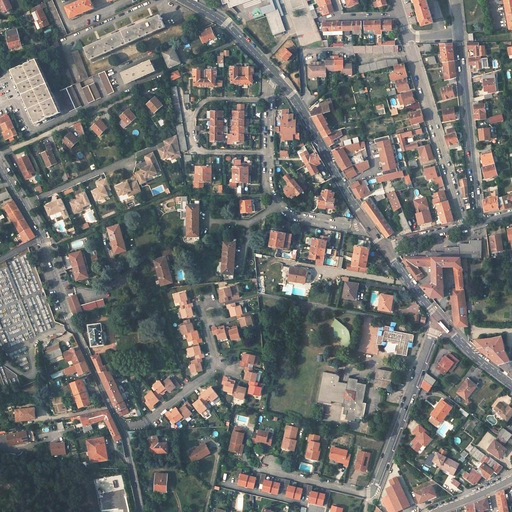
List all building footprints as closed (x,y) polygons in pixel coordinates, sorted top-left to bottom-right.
[(0,0),(0,2),(5,15),(14,11),(9,0),(0,0)] [(60,38),(67,34),(52,0),(49,0),(45,2),(47,7),(60,38)] [(83,0),(67,7),(72,18),(94,8),(95,9),(110,3),(109,1),(112,0),(83,0)] [(281,15),(284,14),(278,0),(269,0),(271,4),(260,7),(262,13),(265,12),(273,10),(274,11),(273,12),(274,14),(277,13),(278,15),(280,14),(281,15)] [(423,26),(434,23),(427,0),(415,0),(421,18),(423,26)] [(49,24),(42,9),(47,7),(45,2),(35,7),(37,11),(32,13),(36,23),(35,24),(37,29),(49,24)] [(332,6),(331,2),(322,5),(318,7),(317,7),(318,11),(320,11),(324,9),(325,14),(334,11),(332,6)] [(273,10),(265,12),(273,35),(274,34),(275,36),(285,33),(284,31),(286,30),(281,15),(280,14),(278,15),(277,13),(274,14),(273,12),(274,11),(273,10)] [(165,27),(160,16),(154,18),(153,15),(149,17),(150,20),(132,28),(131,25),(127,27),(128,29),(116,34),(115,32),(111,33),(112,36),(98,42),(97,39),(92,42),(93,44),(85,48),(90,60),(165,27)] [(382,31),(392,31),(392,20),(387,20),(382,21),(382,30),(382,31)] [(337,22),(332,22),(333,31),(340,31),(342,31),(342,21),(337,22)] [(348,21),(342,21),(342,31),(345,31),(345,34),(350,34),(350,30),(353,30),(353,21),(348,21)] [(357,21),(353,21),(353,30),(358,30),(361,30),(361,21),(357,21)] [(375,30),(374,21),(369,21),(364,21),(364,30),(368,30),(368,32),(372,32),(371,30),(375,30)] [(323,31),(328,31),(333,31),(332,22),(327,22),(322,22),(323,31)] [(202,28),(186,35),(188,38),(203,32),(202,28)] [(213,30),(212,28),(204,31),(205,34),(206,36),(203,37),(205,42),(206,42),(206,44),(208,43),(209,46),(217,43),(215,37),(217,37),(214,30),(213,30)] [(19,35),(8,38),(11,51),(23,48),(19,35)] [(67,87),(74,84),(57,39),(51,42),(67,87)] [(453,43),(441,44),(444,62),(454,60),(454,53),(453,43)] [(479,43),(468,43),(469,49),(474,49),(474,56),(480,56),(485,55),(484,45),(479,45),(479,43)] [(379,45),(353,46),(355,53),(398,52),(398,45),(395,45),(382,45),(379,45)] [(174,48),(163,53),(169,67),(180,63),(174,48)] [(285,58),(290,63),(296,56),(286,48),(280,54),(285,58)] [(88,78),(77,50),(71,53),(81,81),(88,78)] [(434,56),(428,57),(430,64),(437,63),(434,56)] [(474,56),(469,56),(470,65),(477,65),(477,70),(482,69),(481,57),(480,57),(480,56),(474,56)] [(330,60),(326,60),(326,66),(326,71),(335,71),(335,57),(332,57),(330,57),(330,60)] [(336,57),(335,57),(335,71),(343,71),(343,61),(343,60),(338,60),(338,57),(336,57)] [(24,65),(12,70),(36,123),(47,118),(46,117),(49,116),(50,117),(60,112),(64,121),(97,106),(94,101),(101,98),(94,83),(82,88),(79,82),(74,84),(67,87),(52,94),(37,59),(27,63),(27,65),(24,66),(24,65)] [(386,59),(358,66),(360,74),(363,73),(398,65),(397,59),(386,59)] [(347,60),(343,61),(343,71),(344,75),(352,75),(352,74),(352,65),(352,64),(349,64),(348,64),(347,60)] [(454,60),(444,62),(447,80),(448,80),(456,77),(455,70),(454,60)] [(127,84),(156,71),(151,61),(122,73),(127,84)] [(315,63),(313,63),(313,67),(308,67),(309,77),(318,77),(317,63),(315,63)] [(319,63),(317,63),(318,77),(326,77),(326,71),(326,66),(321,66),(321,63),(319,63)] [(404,64),(395,66),(397,74),(390,75),(392,81),(396,80),(408,77),(407,71),(406,71),(404,64)] [(179,75),(177,70),(169,74),(171,79),(179,75)] [(108,94),(114,92),(104,71),(99,73),(108,94)] [(494,75),(483,77),(485,93),(496,91),(494,75)] [(392,81),(391,82),(392,85),(397,83),(400,92),(410,89),(407,79),(397,81),(396,80),(392,81)] [(170,87),(175,116),(177,122),(183,121),(182,113),(177,86),(170,87)] [(451,86),(441,89),(444,99),(454,96),(451,86)] [(412,92),(402,95),(402,94),(398,95),(400,101),(404,100),(405,103),(405,105),(415,102),(412,92)] [(155,113),(163,106),(156,97),(148,104),(152,108),(151,109),(155,113)] [(320,109),(310,112),(311,114),(313,118),(322,115),(333,112),(330,102),(322,104),(322,106),(319,107),(320,109)] [(479,105),(474,105),(475,114),(476,120),(486,118),(485,104),(479,105)] [(454,108),(443,110),(445,121),(456,119),(454,108)] [(137,117),(129,109),(121,116),(124,119),(119,123),(125,129),(137,117)] [(413,110),(409,111),(414,129),(421,127),(420,122),(425,121),(424,116),(422,110),(414,113),(413,110)] [(502,114),(490,117),(492,123),(504,120),(502,114)] [(4,131),(7,138),(17,134),(10,120),(6,122),(3,115),(0,116),(0,121),(0,123),(4,131)] [(322,115),(313,118),(320,130),(329,146),(335,143),(333,140),(343,135),(340,130),(334,133),(334,132),(332,133),(322,115)] [(222,118),(211,118),(211,126),(222,126),(222,118)] [(245,126),(245,118),(238,118),(238,120),(233,121),(233,126),(245,126)] [(96,132),(99,136),(108,128),(100,119),(92,127),(96,131),(96,132)] [(184,129),(183,123),(176,124),(181,150),(187,149),(184,129)] [(84,124),(77,126),(80,137),(87,135),(84,124)] [(296,126),(289,127),(289,136),(289,139),(299,139),(299,136),(296,136),(296,126)] [(480,140),(491,139),(490,135),(495,135),(495,128),(480,129),(480,135),(480,140)] [(398,135),(401,147),(408,145),(408,143),(406,138),(409,137),(409,136),(414,135),(412,131),(398,135)] [(79,141),(71,132),(63,140),(62,139),(59,142),(63,147),(66,145),(70,149),(79,141)] [(449,134),(445,135),(449,149),(456,148),(455,144),(459,143),(455,132),(449,134)] [(179,155),(176,135),(166,139),(169,145),(166,146),(159,149),(162,157),(166,156),(166,157),(171,155),(174,154),(176,157),(179,155)] [(398,173),(389,135),(375,139),(376,143),(378,143),(379,148),(377,148),(378,152),(380,152),(382,161),(380,162),(381,166),(383,166),(385,170),(383,171),(384,176),(396,173),(398,173)] [(360,137),(345,142),(347,147),(361,143),(360,137)] [(303,141),(296,145),(298,149),(305,145),(303,141)] [(341,147),(332,151),(344,172),(345,174),(369,167),(366,150),(360,152),(349,158),(345,152),(364,147),(364,142),(361,143),(347,147),(342,148),(341,147)] [(408,145),(401,147),(403,152),(418,147),(421,146),(419,142),(408,146),(408,145)] [(46,145),(48,150),(41,153),(48,167),(57,163),(51,149),(52,149),(49,143),(46,145)] [(421,146),(418,147),(421,156),(424,155),(426,161),(432,160),(428,144),(421,146)] [(488,150),(481,152),(482,156),(481,156),(481,160),(483,166),(482,166),(483,167),(494,164),(491,149),(488,150)] [(145,161),(155,156),(153,151),(143,155),(145,161)] [(316,153),(311,156),(313,161),(316,166),(323,162),(318,154),(317,155),(316,153)] [(310,154),(303,158),(307,164),(313,161),(311,156),(310,154)] [(19,160),(23,169),(21,170),(25,177),(28,176),(34,172),(26,156),(19,160)] [(160,167),(155,156),(145,161),(147,166),(140,169),(140,170),(144,178),(148,176),(148,177),(153,175),(152,174),(156,172),(155,169),(160,167)] [(313,161),(307,164),(311,171),(317,167),(316,166),(313,161)] [(416,161),(410,163),(411,169),(418,168),(416,161)] [(494,164),(483,167),(484,173),(485,178),(497,175),(494,164)] [(430,165),(425,167),(428,178),(433,177),(435,182),(435,181),(443,179),(441,176),(437,176),(435,167),(430,168),(430,165)] [(144,178),(140,170),(135,172),(140,184),(146,181),(144,178)] [(376,178),(377,183),(396,177),(396,173),(384,176),(376,178)] [(241,174),(233,174),(233,181),(230,181),(230,187),(236,187),(237,182),(241,182),(241,174)] [(406,177),(400,178),(402,184),(408,183),(408,185),(412,183),(409,174),(405,175),(406,177)] [(104,196),(108,194),(107,191),(111,189),(106,178),(98,182),(100,188),(93,191),(97,199),(100,198),(100,199),(105,197),(104,196)] [(294,179),(288,184),(289,185),(293,189),(299,184),(294,179)] [(443,179),(435,181),(437,188),(444,186),(443,179)] [(370,193),(363,181),(362,180),(351,184),(356,194),(359,199),(370,193)] [(127,182),(115,187),(118,196),(122,194),(123,195),(127,193),(131,192),(132,195),(140,191),(136,181),(128,185),(127,182)] [(299,184),(293,189),(297,194),(298,195),(307,188),(302,182),(299,184)] [(468,184),(462,186),(464,198),(467,208),(470,207),(468,184)] [(289,185),(284,190),(289,197),(291,195),(293,198),(297,194),(293,189),(289,185)] [(332,191),(324,189),(322,197),(328,198),(334,199),(335,193),(332,192),(332,191)] [(498,190),(491,191),(492,198),(499,197),(498,190)] [(444,191),(433,194),(435,198),(433,199),(434,204),(437,204),(447,201),(444,191)] [(0,200),(11,196),(8,192),(0,194),(0,200)] [(86,192),(76,196),(78,200),(76,201),(74,201),(70,202),(74,212),(80,210),(79,208),(82,207),(91,204),(86,192)] [(395,192),(389,194),(403,228),(410,226),(395,192)] [(511,195),(499,199),(500,210),(507,209),(511,208),(511,201),(511,195)] [(322,197),(321,196),(319,203),(327,205),(328,198),(322,197)] [(492,198),(484,200),(485,207),(485,211),(493,209),(499,208),(500,210),(499,199),(499,197),(492,198)] [(334,199),(328,198),(327,205),(334,206),(335,199),(334,199)] [(369,198),(362,203),(365,207),(384,234),(387,237),(387,238),(394,232),(369,198)] [(420,213),(429,211),(426,198),(420,200),(416,206),(417,210),(419,209),(420,213)] [(251,200),(241,201),(242,212),(252,212),(251,200)] [(4,206),(10,216),(19,210),(14,201),(4,206)] [(65,209),(62,201),(58,202),(57,201),(45,206),(49,215),(63,210),(65,209)] [(195,205),(188,205),(188,215),(187,215),(187,227),(188,227),(188,236),(195,236),(195,240),(199,240),(199,235),(197,235),(197,230),(199,230),(199,221),(199,211),(197,211),(197,206),(199,206),(199,201),(195,201),(195,205)] [(447,201),(437,204),(443,224),(448,223),(454,221),(453,217),(451,212),(448,201),(447,201)] [(10,216),(15,225),(25,219),(19,210),(10,216)] [(420,213),(417,214),(420,224),(432,221),(429,211),(420,213)] [(25,219),(15,225),(20,234),(30,228),(25,219)] [(119,225),(109,228),(111,237),(112,236),(114,245),(113,245),(115,253),(126,250),(119,225)] [(30,228),(20,234),(17,236),(19,241),(23,238),(26,243),(36,237),(30,228)] [(280,232),(272,231),(272,234),(271,238),(278,239),(280,232)] [(293,234),(280,232),(278,239),(285,240),(291,242),(293,234)] [(501,236),(491,238),(493,253),(503,251),(501,236)] [(278,239),(271,238),(271,242),(270,246),(277,247),(278,239)] [(321,239),(314,238),(313,246),(320,247),(321,239)] [(232,242),(225,242),(225,251),(223,251),(222,263),(223,263),(222,273),(229,273),(229,277),(233,278),(234,273),(231,273),(232,267),(234,268),(234,266),(236,251),(236,249),(233,249),(234,243),(236,244),(237,239),(232,239),(232,242)] [(285,240),(278,239),(277,247),(284,248),(285,240)] [(328,241),(321,239),(320,247),(326,248),(328,241)] [(364,241),(358,240),(357,246),(356,246),(355,253),(362,255),(364,241)] [(471,244),(459,243),(460,248),(461,258),(482,258),(482,240),(471,240),(471,244)] [(320,247),(313,246),(311,258),(317,259),(320,247)] [(326,248),(320,247),(317,259),(325,260),(326,248)] [(444,257),(461,258),(460,248),(444,247),(444,252),(444,257)] [(162,285),(173,282),(167,260),(174,258),(172,251),(170,250),(165,251),(165,254),(163,254),(164,257),(155,260),(157,268),(158,268),(161,276),(160,277),(162,285)] [(82,252),(71,255),(73,263),(74,263),(76,271),(75,271),(78,280),(89,277),(82,252)] [(347,270),(359,272),(360,267),(362,255),(355,253),(353,265),(348,265),(347,270)] [(368,256),(362,255),(360,267),(359,272),(366,273),(367,268),(368,256)] [(418,266),(426,266),(426,256),(418,256),(418,266)] [(418,257),(405,257),(403,261),(406,264),(417,280),(423,275),(422,273),(421,273),(417,266),(418,266),(418,257)] [(454,267),(462,267),(461,258),(444,257),(442,257),(433,257),(433,266),(433,270),(433,281),(430,282),(431,283),(422,286),(428,293),(434,300),(436,297),(445,297),(443,266),(454,267)] [(310,271),(291,267),(288,280),(308,284),(309,284),(309,283),(310,283),(310,281),(312,273),(310,271)] [(453,289),(464,288),(462,267),(454,267),(457,285),(453,285),(453,289)] [(358,284),(347,282),(344,297),(355,299),(356,289),(358,290),(358,284)] [(230,287),(219,290),(220,294),(221,297),(220,297),(219,299),(220,302),(228,300),(227,297),(232,296),(230,287)] [(445,312),(449,317),(457,327),(459,327),(468,326),(466,308),(464,288),(453,289),(452,295),(453,309),(445,312)] [(185,292),(174,294),(177,303),(182,302),(182,305),(184,305),(190,303),(189,300),(187,299),(187,298),(185,292)] [(394,296),(382,294),(379,309),(391,311),(392,302),(393,302),(394,296)] [(77,295),(68,298),(74,315),(106,306),(104,299),(92,302),(80,305),(77,295)] [(234,302),(227,304),(228,309),(230,309),(231,313),(231,316),(237,315),(242,313),(240,305),(235,307),(234,302)] [(190,303),(184,305),(185,308),(180,310),(183,318),(192,316),(194,315),(193,312),(192,309),(193,307),(192,303),(190,303)] [(242,313),(237,315),(238,319),(239,319),(240,322),(242,327),(253,324),(250,316),(245,317),(244,313),(242,313)] [(192,318),(185,320),(186,325),(181,326),(183,334),(186,333),(194,331),(193,328),(192,324),(194,322),(192,318)] [(351,346),(351,336),(351,334),(350,332),(349,331),(348,329),(347,328),(340,322),(338,325),(337,327),(336,327),(335,330),(336,333),(336,335),(337,337),(338,339),(339,338),(341,340),(343,342),(343,343),(344,343),(345,343),(346,344),(347,344),(347,346),(349,346),(351,346)] [(392,327),(385,326),(384,327),(381,327),(377,344),(388,347),(388,343),(397,344),(395,354),(408,356),(410,347),(413,348),(416,335),(395,331),(396,328),(398,323),(393,322),(392,327)] [(102,323),(89,325),(90,332),(91,332),(93,346),(104,344),(102,331),(103,331),(102,323)] [(215,326),(211,327),(213,335),(216,334),(218,340),(227,337),(226,335),(224,328),(224,326),(219,327),(217,328),(215,326)] [(228,327),(224,328),(226,335),(230,335),(231,340),(240,338),(236,326),(233,327),(230,328),(228,327)] [(194,331),(186,333),(188,341),(193,340),(194,344),(202,342),(201,338),(199,337),(198,333),(197,330),(194,331)] [(492,338),(473,340),(474,344),(488,356),(500,365),(511,361),(505,351),(502,336),(492,338)] [(199,345),(188,348),(190,356),(195,355),(196,359),(201,358),(204,357),(203,353),(201,352),(200,348),(199,345)] [(59,348),(46,354),(48,360),(62,354),(59,348)] [(76,353),(70,355),(74,365),(86,361),(81,350),(75,352),(76,353)] [(445,356),(439,362),(436,367),(444,374),(447,369),(453,362),(455,363),(458,359),(449,352),(446,356),(445,356)] [(241,362),(241,366),(246,367),(249,368),(250,363),(255,364),(256,356),(246,354),(245,357),(244,360),(241,362)] [(100,355),(92,356),(96,364),(99,372),(110,371),(112,371),(110,364),(105,366),(100,355)] [(196,359),(193,360),(194,363),(190,364),(192,373),(203,371),(202,366),(201,364),(202,362),(201,358),(196,359)] [(511,360),(511,361),(500,365),(511,373),(511,374),(511,360)] [(74,365),(51,374),(52,378),(52,379),(66,373),(67,375),(78,371),(79,373),(78,374),(79,376),(91,371),(89,368),(86,361),(74,365)] [(245,378),(245,380),(250,381),(256,383),(258,374),(253,372),(254,369),(249,368),(246,367),(245,371),(246,373),(245,378)] [(394,372),(378,369),(374,386),(390,389),(394,372)] [(110,371),(99,372),(102,377),(107,388),(115,405),(119,414),(122,413),(120,410),(127,407),(110,371)] [(341,375),(324,372),(318,401),(332,404),(332,402),(346,405),(344,415),(347,415),(346,419),(360,422),(360,419),(364,419),(368,399),(364,398),(367,385),(362,384),(363,380),(349,378),(348,383),(339,381),(341,375)] [(51,374),(26,384),(28,388),(52,378),(51,374)] [(426,374),(423,380),(430,385),(432,386),(436,380),(426,374)] [(169,377),(162,383),(167,389),(169,392),(173,389),(175,388),(177,388),(180,386),(178,383),(175,379),(172,381),(169,377)] [(228,378),(224,377),(223,384),(226,385),(225,390),(233,392),(235,384),(236,382),(232,381),(229,380),(228,378)] [(86,392),(83,385),(85,384),(87,384),(85,379),(70,384),(75,396),(86,392)] [(160,380),(153,385),(157,390),(154,392),(159,398),(162,396),(162,393),(165,391),(167,389),(162,383),(160,380)] [(421,385),(427,390),(430,385),(423,380),(421,385)] [(467,380),(458,392),(466,399),(477,386),(473,383),(473,384),(467,380)] [(250,384),(249,385),(250,386),(251,387),(249,393),(261,396),(263,387),(261,387),(262,384),(256,383),(250,381),(250,384)] [(239,385),(235,384),(233,392),(237,392),(236,396),(245,399),(247,389),(242,388),(240,387),(239,385)] [(204,391),(201,393),(203,395),(208,402),(211,400),(212,401),(216,399),(219,396),(212,387),(209,390),(207,391),(204,391)] [(152,391),(145,396),(148,400),(145,403),(150,409),(154,406),(154,404),(157,402),(160,400),(159,398),(154,392),(154,393),(152,391)] [(75,396),(79,408),(93,403),(91,397),(90,398),(88,399),(86,392),(75,396)] [(196,403),(194,404),(201,413),(208,408),(205,404),(208,402),(203,395),(200,398),(199,400),(196,403)] [(441,400),(436,405),(438,407),(435,411),(433,410),(430,414),(432,416),(439,421),(440,422),(450,407),(441,400)] [(182,408),(179,410),(183,416),(185,418),(193,413),(190,410),(193,408),(188,401),(185,404),(185,407),(182,408)] [(511,402),(505,409),(503,407),(503,406),(499,403),(494,409),(498,412),(498,413),(504,418),(503,418),(507,421),(511,414),(511,402)] [(169,411),(166,414),(170,420),(174,417),(177,421),(180,419),(183,416),(179,410),(177,407),(173,410),(172,412),(169,411)] [(34,408),(19,410),(21,420),(30,418),(36,417),(34,408)] [(469,414),(461,408),(458,411),(467,417),(469,414)] [(109,409),(80,415),(81,417),(84,426),(105,417),(106,421),(113,418),(110,416),(109,414),(109,413),(109,409)] [(21,420),(19,410),(14,411),(16,422),(30,420),(30,418),(21,420)] [(439,421),(432,416),(429,420),(436,425),(439,421)] [(113,418),(106,421),(109,425),(110,428),(116,440),(122,438),(113,418)] [(425,446),(431,439),(427,435),(429,434),(419,425),(416,428),(413,432),(418,437),(416,438),(412,442),(414,444),(419,449),(423,445),(425,446)] [(52,426),(26,430),(28,442),(53,437),(52,426)] [(299,429),(288,426),(285,438),(287,439),(285,448),(295,451),(297,441),(296,441),(299,429)] [(246,431),(235,428),(232,444),(240,446),(241,444),(243,445),(246,431)] [(502,429),(498,434),(499,436),(507,441),(511,435),(506,431),(502,429)] [(274,434),(260,431),(259,434),(254,433),(252,442),(261,444),(262,442),(271,444),(274,434)] [(320,436),(311,434),(309,440),(311,441),(309,448),(306,456),(315,458),(315,456),(319,457),(321,451),(318,450),(320,443),(318,442),(320,436)] [(158,435),(148,435),(148,440),(149,453),(154,453),(168,452),(167,443),(159,443),(158,435)] [(495,440),(488,449),(491,451),(499,457),(502,453),(503,454),(507,449),(503,446),(507,441),(499,436),(496,440),(495,440)] [(104,439),(88,441),(91,464),(108,461),(104,439)] [(52,455),(68,454),(67,441),(51,442),(52,455)] [(205,444),(189,454),(193,461),(201,457),(202,458),(210,453),(205,444)] [(240,446),(232,444),(230,451),(239,453),(240,446)] [(349,451),(334,447),(331,457),(338,459),(338,461),(345,463),(345,465),(349,466),(352,455),(348,454),(349,451)] [(365,470),(367,461),(369,462),(371,453),(361,451),(356,467),(365,470)] [(481,452),(477,459),(481,462),(485,465),(494,472),(498,474),(502,467),(490,458),(489,458),(481,452)] [(433,461),(438,464),(441,465),(440,467),(450,472),(449,473),(453,475),(459,464),(444,457),(439,454),(437,453),(435,456),(433,461)] [(430,467),(433,461),(435,456),(430,454),(423,463),(430,467)] [(483,475),(488,478),(494,472),(485,465),(481,462),(479,465),(478,464),(475,467),(476,469),(475,470),(482,474),(483,475)] [(241,474),(243,469),(238,468),(236,477),(240,478),(239,484),(246,486),(249,475),(241,474)] [(467,472),(463,477),(473,484),(474,483),(476,484),(477,482),(478,482),(476,481),(482,474),(475,470),(474,469),(470,474),(467,472)] [(260,483),(262,473),(258,472),(256,477),(249,475),(246,486),(254,488),(255,482),(260,483)] [(265,480),(267,475),(262,473),(260,483),(264,484),(263,490),(270,492),(273,481),(265,480)] [(168,475),(157,474),(156,490),(166,491),(166,484),(168,485),(168,475)] [(410,505),(397,477),(390,480),(393,486),(387,488),(390,495),(385,497),(383,500),(388,510),(389,511),(397,511),(410,505)] [(273,481),(270,492),(278,494),(279,488),(284,489),(286,479),(282,478),(280,483),(273,481)] [(289,485),(290,480),(286,479),(284,489),(288,490),(286,496),(294,498),(296,487),(289,485)] [(451,483),(457,487),(460,483),(454,479),(451,483)] [(296,487),(294,498),(301,499),(302,493),(306,494),(309,485),(304,484),(303,489),(296,487)] [(312,491),(313,486),(309,485),(306,494),(311,495),(309,501),(316,503),(319,492),(312,491)] [(432,486),(415,493),(420,503),(429,499),(428,498),(436,495),(432,486)] [(319,492),(316,503),(323,505),(324,499),(329,500),(331,490),(327,489),(326,494),(319,492)] [(500,507),(501,511),(508,511),(508,507),(509,506),(508,503),(507,503),(506,498),(508,498),(507,494),(505,495),(504,490),(497,493),(500,507)] [(488,497),(475,503),(476,511),(483,511),(484,510),(489,509),(488,497)] [(476,511),(475,503),(467,506),(467,511),(476,511)]
